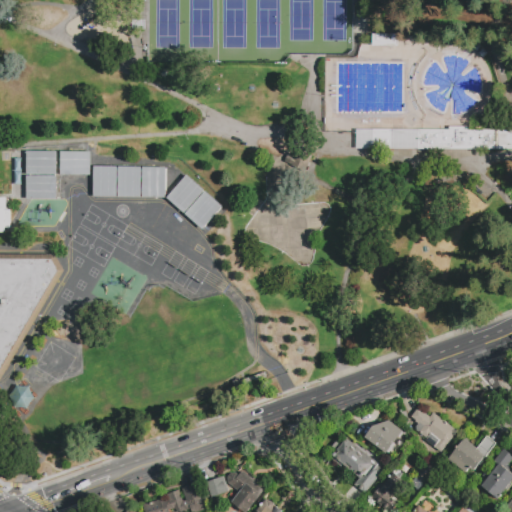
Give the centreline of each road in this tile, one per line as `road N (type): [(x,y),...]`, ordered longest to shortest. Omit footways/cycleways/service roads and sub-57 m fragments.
road 1 (secondary): [(120,477),(511,336)]
road 2 (residential): [(401,376),(511,423)]
